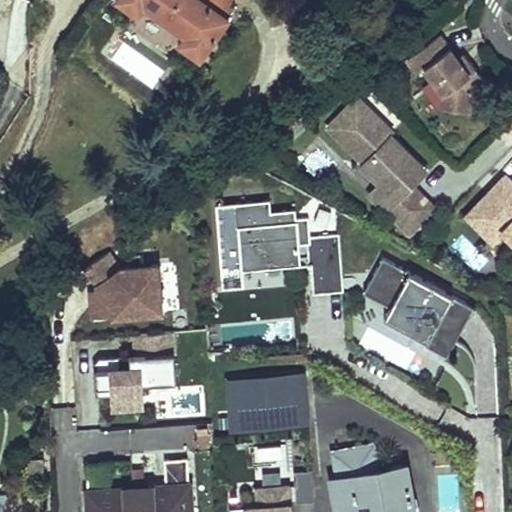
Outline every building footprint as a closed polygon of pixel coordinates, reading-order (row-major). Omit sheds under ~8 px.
[(205,0),(119,0),(137,13),(143,4),(185,34),(178,42),(199,57),(228,16),(227,15),(205,0)] [(205,0),(227,15),(235,4),(229,0),(205,0)] [(439,35),(408,58),(418,72),(424,67),(444,93),(442,108),(469,111),(471,94),(486,82),(470,61),(463,66),(458,60),(439,35)] [(465,55),(458,60),(463,66),(470,61),(465,55)] [(357,96),(328,125),(363,160),(360,163),(378,181),(389,191),(393,204),(387,209),(410,231),(434,206),(413,185),(409,172),(419,163),(390,134),(393,131),(357,96)] [(427,170),(419,163),(409,172),(413,185),(427,170)] [(511,186),(504,179),(467,215),(481,229),(487,223),(496,223),(504,230),(511,238),(511,186)] [(378,181),(369,190),(387,209),(393,204),(389,191),(378,181)] [(271,197),(217,202),(224,284),(245,282),(244,266),(301,262),(300,241),(308,240),(309,261),(312,261),(314,290),(344,288),(340,231),(311,233),(310,214),(297,215),(296,207),(272,209),(271,197)] [(493,241),(504,230),(496,223),(487,223),(481,229),(493,241)] [(300,241),(301,262),(309,261),(308,240),(300,241)] [(121,263),(110,247),(86,263),(97,279),(98,285),(100,312),(163,307),(159,260),(121,263)] [(382,254),(363,289),(391,304),(396,294),(411,302),(402,317),(430,332),(425,341),(447,353),(473,304),(382,254)] [(98,285),(90,285),(92,313),(100,312),(98,285)] [(411,302),(396,294),(391,304),(385,314),(427,338),(430,332),(402,317),(411,302)] [(174,329),(136,332),(137,352),(130,353),(131,365),(121,366),(120,353),(100,354),(94,361),(97,394),(114,393),(115,403),(142,401),(140,378),(177,375),(174,329)] [(12,340),(0,354),(0,375),(22,349),(12,340)] [(306,370),(228,377),(233,427),(310,421),(306,370)] [(258,455),(279,454),(279,442),(257,442),(258,455)] [(378,469),(374,445),(334,452),(339,477),(333,478),(339,511),(380,511),(380,509),(392,507),(392,511),(394,511),(414,509),(406,464),(378,469)] [(166,482),(134,484),(135,511),(191,511),(188,458),(165,459),(166,482)] [(110,462),(88,463),(90,511),(135,511),(134,484),(111,484),(110,462)] [(291,511),(289,487),(257,489),(258,507),(246,508),(245,511),(291,511)]
